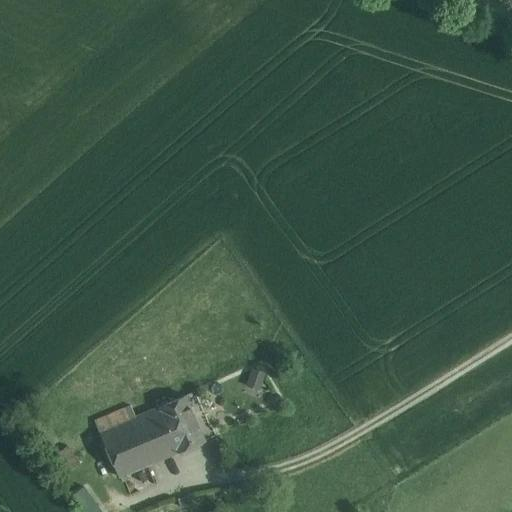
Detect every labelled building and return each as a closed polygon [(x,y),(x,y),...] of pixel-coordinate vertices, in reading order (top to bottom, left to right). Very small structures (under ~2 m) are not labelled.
[(185,395),(158,406),(178,451),(204,440),(185,395)] [(130,404),(117,410),(117,411),(122,421),(135,415),(130,404)] [(122,421),(99,431),(119,476),(178,451),(158,406),(135,415),(122,421)] [(117,411),(94,421),(99,431),(122,421),(117,411)] [(51,444),(42,431),(32,438),(50,463),(60,456),(51,444)] [(51,444),(70,469),(80,462),(61,437),(51,444)] [(102,511),(83,485),(69,495),(80,511),(102,511)]
